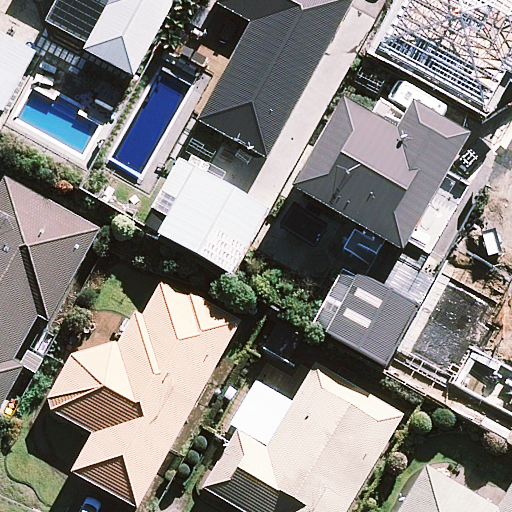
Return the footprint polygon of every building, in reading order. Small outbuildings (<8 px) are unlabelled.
[(68,0),(102,18),(83,53),(132,78),(173,0),(68,0)] [(351,0),(350,0),(219,0),(216,6),(252,25),(198,123),(263,159),(351,0)] [(0,120),(34,56),(0,38),(0,120)] [(401,139),(340,104),(289,191),(398,253),(464,139),(416,112),(401,139)] [(267,213),(178,164),(161,194),(178,203),(159,237),(232,277),(267,213)] [(0,406),(25,361),(16,356),(38,315),(48,320),(97,231),(2,179),(0,183),(0,406)] [(511,295),(511,250),(478,232),(443,295),(496,324),(511,295)] [(417,309),(361,277),(327,335),(383,368),(417,309)] [(237,324),(162,283),(140,323),(102,303),(44,409),(93,436),(72,474),(135,509),(237,324)] [(345,511),(402,418),(312,365),(265,445),(239,429),(203,490),(239,511),(345,511)] [(511,511),(511,487),(497,511),(426,470),(401,511),(511,511)]
